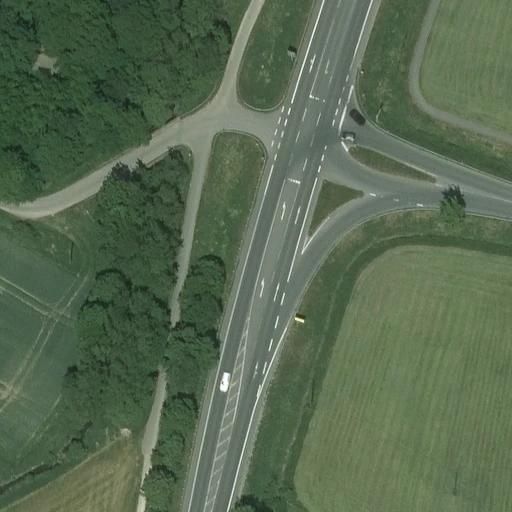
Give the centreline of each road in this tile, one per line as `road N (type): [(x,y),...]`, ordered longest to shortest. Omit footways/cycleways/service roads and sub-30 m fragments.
road 1 (unclassified): [(305,144),(208,119),(57,204),(34,210),(0,203)]
road 2 (primary): [(265,302),(375,207),(407,196),(472,195)]
road 3 (primary): [(265,302),(217,511)]
road 4 (tertiary): [(305,144),(472,195)]
road 5 (primary): [(305,144),(265,302)]
road 6 (primary): [(352,0),(305,144)]
